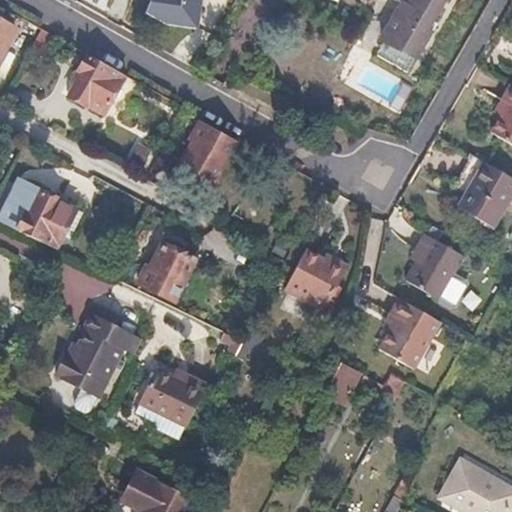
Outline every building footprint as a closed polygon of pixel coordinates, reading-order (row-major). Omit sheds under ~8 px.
[(153,0),(148,14),(168,26),(200,30),(203,0),(153,0)] [(406,0),(384,38),(417,57),(434,30),(430,28),(445,0),(406,0)] [(0,21),(0,57),(15,30),(0,21)] [(79,71),(82,73),(68,97),(87,107),(88,105),(105,115),(126,76),(87,55),(79,71)] [(511,89),(506,99),(511,102),(511,110),(508,117),(505,115),(496,131),(511,139),(511,89)] [(511,110),(511,102),(506,99),(499,111),(505,115),(508,117),(511,110)] [(190,141),(193,143),(180,167),(212,184),(234,144),(199,125),(190,141)] [(473,194),(470,193),(457,216),(477,228),(509,173),(491,163),(473,194)] [(511,210),(511,174),(509,173),(477,228),(495,239),(511,210)] [(12,210),(6,206),(0,218),(0,223),(55,250),(73,211),(58,204),(59,202),(25,186),(12,210)] [(247,244),(220,230),(214,243),(241,256),(247,244)] [(194,260),(161,244),(149,268),(146,267),(137,284),(174,300),(194,260)] [(458,262),(428,244),(403,287),(433,306),(458,262)] [(346,271),(305,250),(285,289),(325,310),(346,271)] [(461,264),(458,262),(433,306),(441,311),(452,293),(445,289),(451,279),(461,264)] [(458,283),(451,279),(445,289),(452,293),(458,283)] [(393,317),(401,322),(394,333),(382,352),(400,362),(427,316),(402,302),(393,317)] [(0,304),(0,317),(7,321),(12,311),(0,304)] [(444,326),(427,316),(400,362),(417,373),(444,326)] [(73,362),(66,359),(56,378),(62,381),(60,383),(98,402),(122,355),(134,360),(143,343),(92,317),(84,333),(87,335),(79,349),(73,362)] [(401,322),(393,317),(387,328),(394,333),(401,322)] [(79,349),(73,346),(66,359),(73,362),(79,349)] [(0,360),(0,379),(8,384),(17,368),(0,360)] [(359,374),(340,364),(323,396),(341,405),(359,374)] [(171,382),(155,373),(137,406),(182,431),(200,396),(199,395),(203,388),(187,380),(182,390),(171,383),(171,382)] [(405,382),(392,375),(384,389),(383,392),(395,399),(405,382)] [(507,511),(511,505),(511,489),(462,460),(440,497),(465,511),(507,511)] [(123,506),(135,511),(190,511),(195,503),(139,474),(123,506)] [(12,511),(31,511),(33,510),(17,502),(12,511)]
